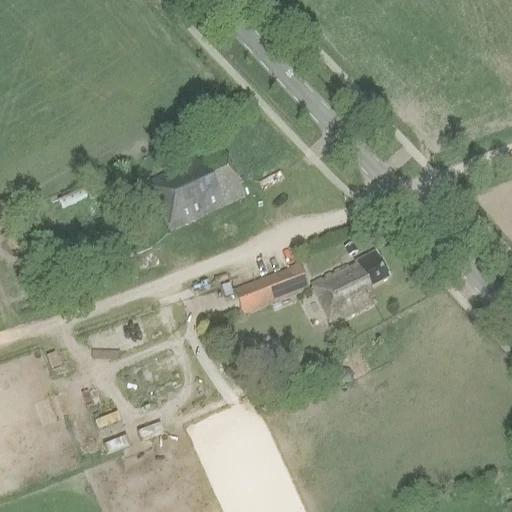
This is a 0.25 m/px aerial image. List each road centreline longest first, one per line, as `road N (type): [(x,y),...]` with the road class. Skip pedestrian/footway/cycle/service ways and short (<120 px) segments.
road 1 (track): [(0,337),(511,154)]
road 2 (tertiary): [(211,0),(511,318)]
